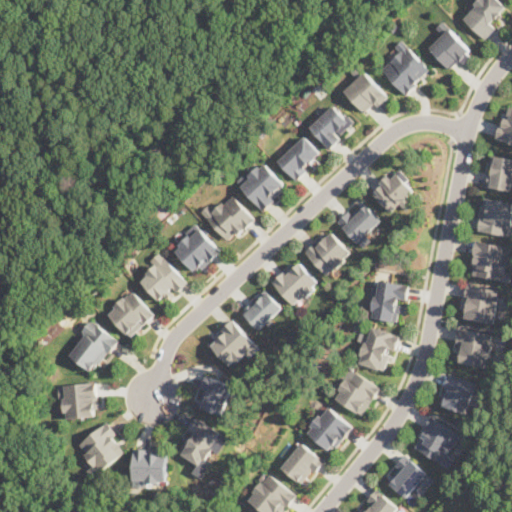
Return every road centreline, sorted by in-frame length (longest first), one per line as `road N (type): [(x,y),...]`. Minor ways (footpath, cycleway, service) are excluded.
road 1 (residential): [(318,511),(412,387),(468,129),(479,98),(511,53)]
road 2 (residential): [(468,129),(418,122),(381,140),(175,333),(148,410)]
